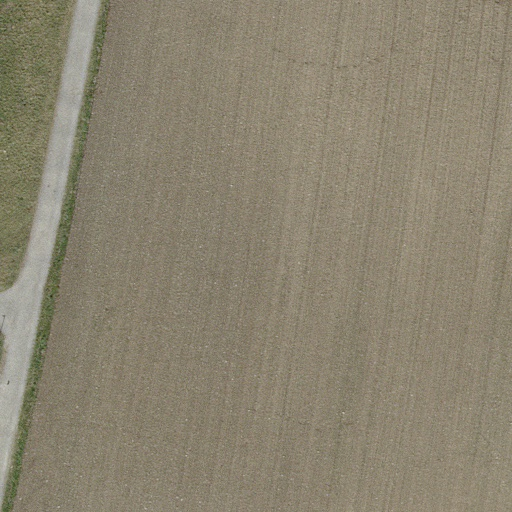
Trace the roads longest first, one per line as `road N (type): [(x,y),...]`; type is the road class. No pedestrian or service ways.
road 1 (track): [(88,0),(27,328)]
road 2 (track): [(27,328),(0,459)]
